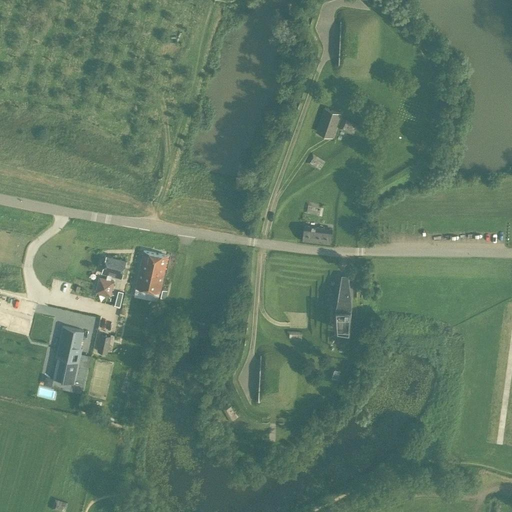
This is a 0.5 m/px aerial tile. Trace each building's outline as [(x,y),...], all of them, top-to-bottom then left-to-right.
[(342,22),(341,32),(341,60),(340,66),(344,67),(345,63),(358,63),(359,29),(345,29),(345,25),(344,22),(342,22)] [(332,136),(340,113),(325,107),(317,131),(332,136)] [(360,127),(348,121),(343,131),(355,137),(360,127)] [(436,146),(423,142),(418,154),(431,159),(436,146)] [(325,163),(314,155),(308,164),(319,172),(325,163)] [(321,205),(308,203),(306,214),(319,216),(321,205)] [(330,244),(332,228),(305,226),(303,241),(330,244)] [(144,251),(136,286),(160,291),(168,256),(144,251)] [(107,255),(102,273),(123,278),(127,260),(107,255)] [(116,280),(100,276),(96,292),(112,296),(116,280)] [(337,297),(335,309),(337,328),(345,330),(346,329),(351,330),(352,298),(349,276),(341,276),(337,297)] [(60,356),(62,357),(58,375),(66,377),(66,380),(79,383),(83,366),(80,366),(83,354),(85,354),(87,347),(85,347),(88,331),(67,326),(60,356)] [(304,333),(290,332),(289,343),(303,344),(304,333)] [(102,334),(98,350),(107,352),(111,336),(102,334)] [(280,357),(264,356),(263,397),(279,397),(280,357)] [(228,411),(235,422),(244,417),(237,405),(230,409),(228,411)] [(66,511),(70,503),(57,498),(53,509),(62,511),(66,511)]
